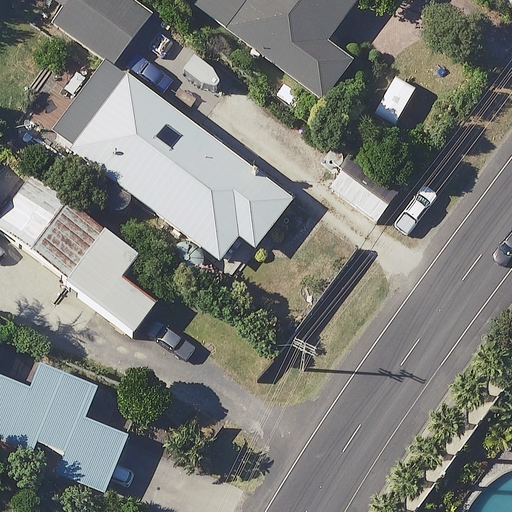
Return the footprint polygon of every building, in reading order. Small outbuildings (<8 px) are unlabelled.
[(142,22),(110,0),(74,0),(53,32),(108,71),(142,22)] [(202,0),(193,12),(317,107),(347,69),(323,51),(362,0),(202,0)] [(285,211),(97,70),(44,140),(215,269),(234,244),(251,257),(285,211)] [(344,169),(324,197),(371,231),(391,203),(344,169)] [(135,267),(29,187),(0,224),(0,242),(131,341),(154,312),(120,286),(135,267)] [(0,449),(30,462),(34,452),(65,465),(57,484),(100,501),(123,444),(80,426),(93,395),(0,356),(0,449)]
